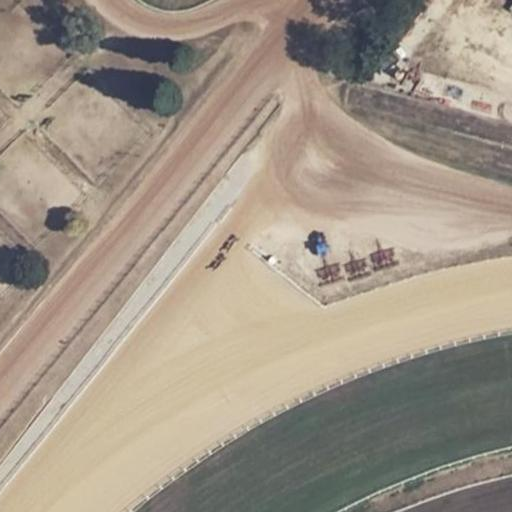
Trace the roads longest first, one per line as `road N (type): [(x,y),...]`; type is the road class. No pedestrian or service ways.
road 1 (unknown): [(0,396),(289,58)]
road 2 (unknown): [(511,206),(363,159),(330,138),(300,93),(289,58)]
